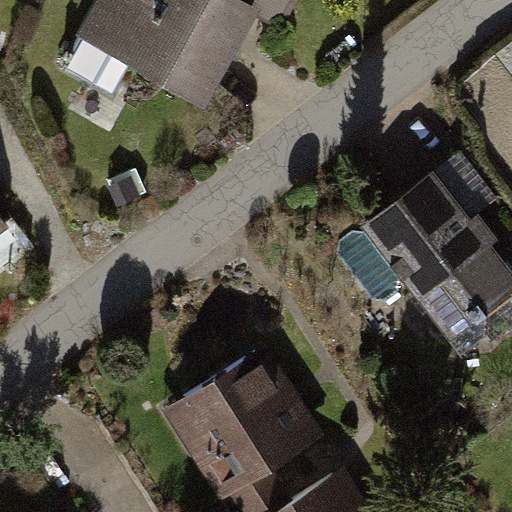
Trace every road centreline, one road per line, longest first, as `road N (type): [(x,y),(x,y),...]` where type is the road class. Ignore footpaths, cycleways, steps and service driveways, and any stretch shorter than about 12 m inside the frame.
road 1 (residential): [(504,0),(0,385)]
road 2 (unknown): [(39,356),(140,511)]
